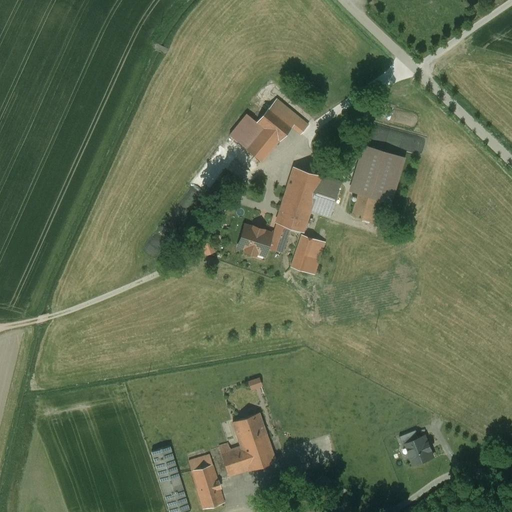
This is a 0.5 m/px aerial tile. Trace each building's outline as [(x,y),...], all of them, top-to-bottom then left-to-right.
[(276,99),(257,123),(246,114),(229,135),(261,162),(291,126),(301,134),(308,125),(276,99)] [(381,106),(378,118),(411,128),(415,116),(381,106)] [(358,193),(371,149),(362,146),(348,190),(358,193)] [(404,158),(371,149),(358,193),(381,199),(391,202),(404,158)] [(293,167),(275,222),(289,227),(302,232),(309,210),(320,176),(293,167)] [(340,182),(320,176),(309,210),(329,216),(340,182)] [(358,193),(351,216),(374,222),(381,199),(358,193)] [(262,229),(254,227),(254,226),(253,226),(252,227),(244,225),(237,246),(245,249),(245,251),(255,254),(256,252),(264,255),(267,246),(269,246),(269,247),(281,251),(289,227),(275,222),(280,224),(274,241),(269,239),(271,233),(263,231),(263,229),(262,229)] [(324,242),(301,234),(290,267),(314,274),(324,242)] [(210,239),(199,244),(203,255),(215,251),(210,239)] [(258,378),(249,381),(251,389),(261,386),(258,378)] [(258,413),(232,422),(238,439),(251,435),(254,444),(267,439),(258,413)] [(406,445),(414,465),(433,457),(430,450),(431,450),(429,443),(427,444),(425,436),(418,439),(415,430),(399,437),(402,446),(406,445)] [(267,439),(254,444),(251,435),(238,439),(240,446),(248,469),(248,470),(275,461),(267,439)] [(240,446),(230,450),(228,444),(218,447),(228,476),(248,469),(240,446)] [(189,511),(169,446),(151,451),(169,511),(189,511)] [(209,455),(188,461),(191,471),(212,464),(209,455)] [(212,464),(191,471),(203,509),(224,502),(220,488),(219,488),(212,464)] [(330,481),(322,475),(316,481),(324,488),(330,481)]
